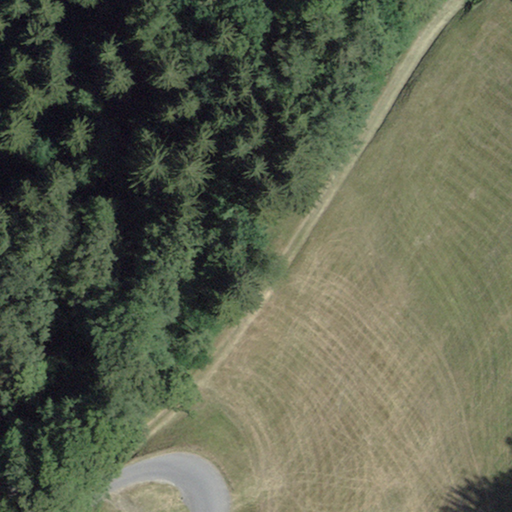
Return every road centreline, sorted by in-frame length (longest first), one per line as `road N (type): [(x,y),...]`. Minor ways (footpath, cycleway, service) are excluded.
road 1 (track): [(111,485),(241,331),(415,48),(457,0)]
road 2 (track): [(0,199),(151,108),(303,33),(338,0)]
road 3 (unclassified): [(81,511),(144,467),(172,467),(193,480),(202,511)]
